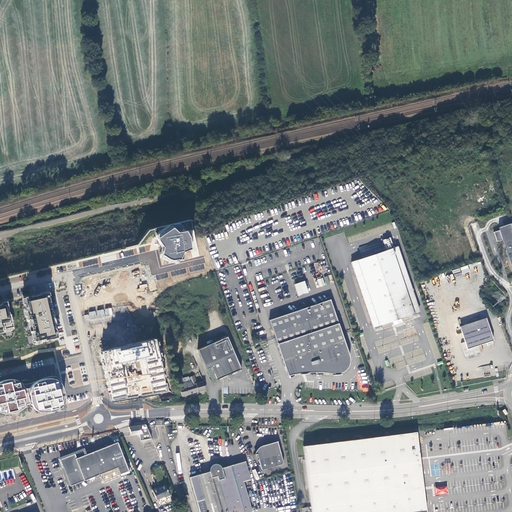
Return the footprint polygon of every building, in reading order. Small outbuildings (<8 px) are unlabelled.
[(185,222),(187,233),(191,231),(193,230),(191,221),(185,222)] [(180,250),(191,248),(187,233),(185,222),(153,230),(155,236),(163,245),(164,247),(161,257),(176,262),(179,251),(180,250)] [(511,228),(510,223),(499,227),(500,230),(503,239),(511,267),(511,228)] [(503,239),(500,230),(494,232),(497,241),(503,239)] [(351,262),(373,327),(392,320),(393,323),(394,325),(401,322),(401,320),(400,318),(409,314),(419,311),(397,247),(393,248),(390,237),(382,240),(386,251),(351,262)] [(319,287),(325,285),(323,277),(316,280),(319,287)] [(294,284),(297,295),(308,293),(305,281),(294,284)] [(59,337),(48,293),(22,299),(33,343),(59,337)] [(330,299),(269,320),(288,375),(290,375),(292,374),(294,374),(301,373),(301,374),(300,374),(300,375),(302,374),(306,373),(306,374),(308,374),(308,373),(307,373),(307,372),(310,372),(313,372),(320,372),(323,372),(325,372),(334,373),(334,375),(333,375),(335,375),(339,374),(339,375),(341,374),(340,374),(340,373),(343,371),(345,370),(347,368),(348,366),(349,363),(349,360),(349,358),(349,355),(347,351),(330,299)] [(7,303),(0,304),(0,333),(13,330),(7,303)] [(90,318),(113,315),(111,308),(104,309),(96,310),(96,311),(89,312),(90,318)] [(487,322),(461,331),(464,342),(462,343),(466,357),(480,353),(478,346),(493,341),(487,322)] [(227,337),(198,350),(206,370),(211,368),(217,380),(241,369),(227,337)] [(154,339),(101,352),(105,366),(113,400),(127,397),(119,363),(143,357),(151,391),(166,388),(158,354),(154,339)] [(7,380),(3,380),(0,381),(0,413),(3,414),(8,414),(12,413),(18,411),(22,409),(24,407),(27,407),(30,407),(32,408),(34,409),(37,412),(41,413),(46,412),(50,412),(54,411),(57,410),(59,408),(62,405),(64,401),(64,398),(64,394),(63,389),(61,385),(60,382),(59,379),(57,377),(54,376),(52,377),(48,377),(45,378),(42,379),(37,380),(34,382),(31,384),(29,386),(28,388),(27,388),(26,388),(24,387),(22,385),(20,382),(17,380),(13,379),(9,379),(7,380)] [(183,396),(205,389),(202,382),(196,383),(194,376),(189,378),(190,381),(179,384),(183,396)] [(140,440),(151,438),(146,426),(145,425),(129,427),(132,436),(139,435),(140,440)] [(416,432),(303,446),(311,511),(418,511),(419,509),(414,471),(421,470),(420,459),(417,439),(417,437),(416,432)] [(130,471),(118,442),(77,459),(75,454),(61,460),(71,486),(100,475),(118,468),(121,475),(130,471)] [(277,442),(265,445),(261,446),(257,450),(255,454),(257,454),(262,470),(284,464),(277,442)] [(251,511),(252,511),(243,482),(250,480),(246,461),(221,468),(220,466),(218,464),(216,464),(214,464),(212,465),(210,467),(209,469),(210,472),(190,477),(199,511),(251,511)] [(421,470),(414,471),(419,509),(426,509),(421,470)] [(169,496),(165,487),(158,490),(158,489),(153,491),(157,500),(163,498),(165,498),(169,496)]
